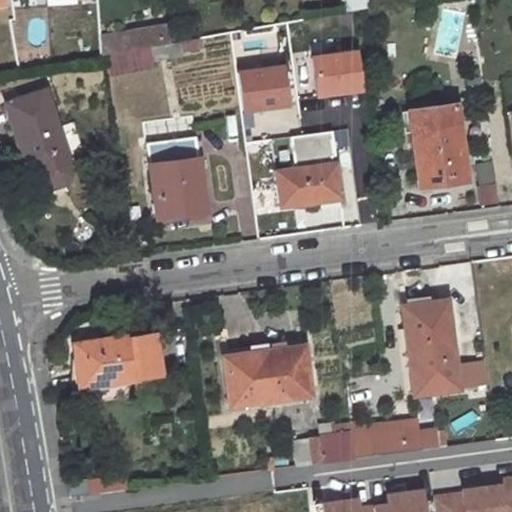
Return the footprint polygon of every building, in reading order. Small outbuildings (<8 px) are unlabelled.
[(164,45),(161,26),(126,32),(129,52),(164,45)] [(306,50),(309,94),(358,92),(356,48),(306,50)] [(235,65),(237,109),(285,106),(282,62),(235,65)] [(45,94),(4,106),(24,163),(33,160),(41,179),(44,184),(49,187),(56,189),(65,186),(69,184),(71,175),(45,94)] [(457,111),(408,117),(417,193),(447,189),(447,185),(466,182),(457,111)] [(193,141),(147,148),(157,221),(205,214),(193,141)] [(271,171),(277,214),(317,209),(316,201),(338,199),(333,163),(271,171)] [(444,300),(400,307),(413,396),(457,389),(444,300)] [(74,387),(130,381),(160,377),(154,331),(101,337),(102,339),(68,343),(74,387)] [(309,399),(301,349),(224,359),(231,408),(309,399)] [(404,430),(368,435),(371,456),(408,451),(404,430)] [(353,441),(322,446),(324,463),(355,458),(353,441)] [(459,493),(430,497),(432,511),(499,511),(511,509),(511,475),(494,479),(494,484),(482,486),(458,489),(459,493)] [(86,496),(83,480),(66,483),(68,499),(86,496)] [(91,495),(111,493),(109,480),(89,483),(91,495)] [(353,500),(318,505),(319,511),(420,511),(417,490),(383,495),(384,505),(354,509),(353,500)]
